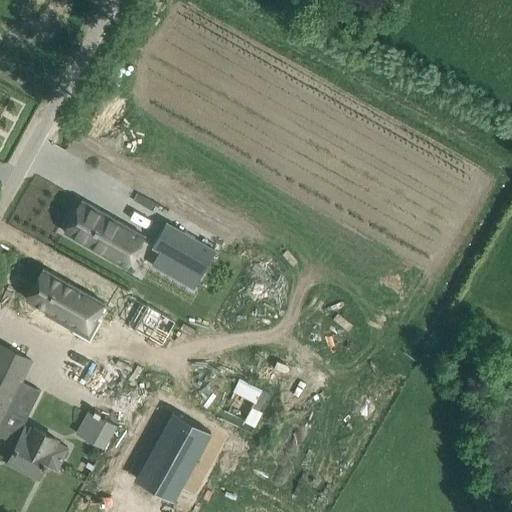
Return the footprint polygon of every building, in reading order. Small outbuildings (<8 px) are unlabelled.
[(82,200),(64,231),(127,267),(144,236),(82,200)] [(162,224),(148,248),(198,276),(211,252),(162,224)] [(25,235),(0,284),(0,305),(13,312),(46,246),(25,235)] [(43,268),(26,298),(46,310),(45,312),(76,330),(85,314),(95,320),(105,303),(43,268)] [(123,293),(109,317),(158,345),(172,321),(123,293)] [(68,448),(55,441),(56,439),(33,427),(31,430),(25,427),(24,428),(18,425),(22,417),(6,409),(31,360),(17,354),(0,345),(0,443),(13,450),(8,460),(39,476),(45,464),(57,470),(66,452),(68,448)] [(115,471),(150,491),(189,421),(154,402),(115,471)] [(89,411),(77,433),(103,447),(115,425),(89,411)]
